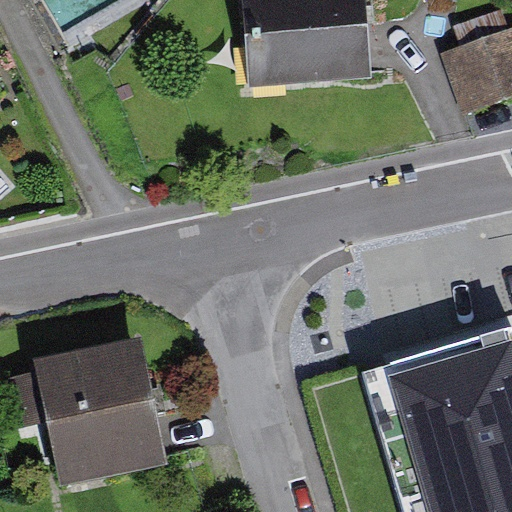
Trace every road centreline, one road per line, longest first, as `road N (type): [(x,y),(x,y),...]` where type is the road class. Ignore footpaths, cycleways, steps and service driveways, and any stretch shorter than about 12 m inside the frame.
road 1 (residential): [(216,259),(511,188)]
road 2 (residential): [(216,259),(288,511)]
road 3 (residential): [(0,302),(216,259)]
